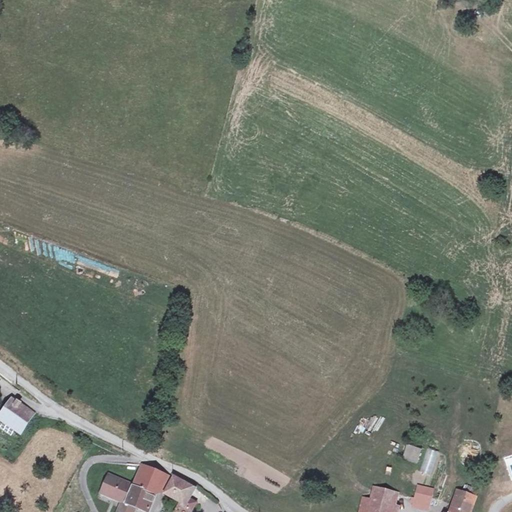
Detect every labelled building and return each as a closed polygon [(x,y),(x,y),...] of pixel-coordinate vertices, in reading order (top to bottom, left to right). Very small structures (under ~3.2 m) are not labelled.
[(11,401),(0,416),(0,418),(19,431),(30,413),(11,401)] [(465,441),(465,449),(478,450),(479,442),(465,441)] [(403,459),(417,462),(420,447),(406,444),(403,459)] [(427,450),(425,473),(435,474),(437,450),(427,450)] [(123,499),(122,503),(117,511),(132,511),(134,508),(144,511),(155,492),(161,488),(168,474),(144,464),(134,485),(109,472),(99,492),(113,499),(115,494),(123,499)] [(173,476),(165,493),(173,497),(183,501),(182,506),(194,511),(198,502),(187,497),(192,485),(173,476)] [(373,488),(370,500),(394,505),(397,494),(373,488)] [(113,499),(122,503),(123,499),(115,494),(113,499)] [(414,498),(412,507),(427,511),(430,503),(414,498)] [(469,511),(473,502),(462,499),(457,511),(469,511)] [(370,500),(368,508),(366,511),(393,511),(394,505),(370,500)]
